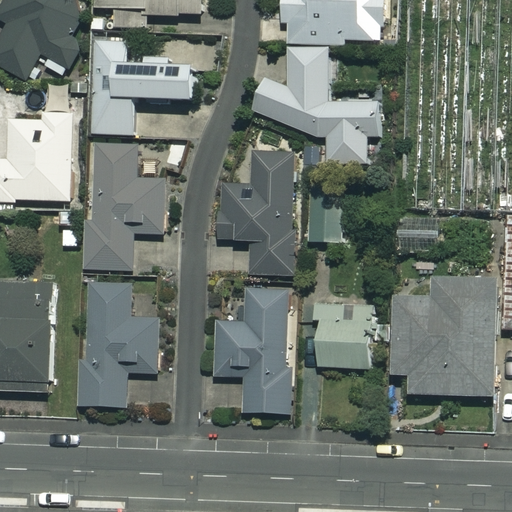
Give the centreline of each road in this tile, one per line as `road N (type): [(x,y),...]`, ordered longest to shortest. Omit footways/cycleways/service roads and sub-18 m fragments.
road 1 (residential): [(183,475),(199,177),(242,48),(244,0)]
road 2 (residential): [(183,475),(0,467)]
road 3 (residential): [(364,482),(183,475)]
road 4 (residential): [(511,486),(364,482)]
